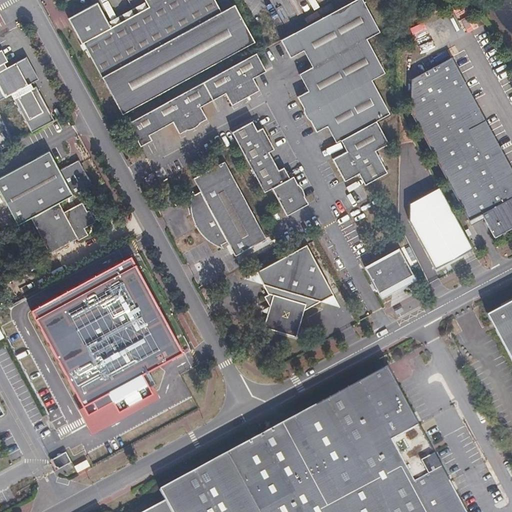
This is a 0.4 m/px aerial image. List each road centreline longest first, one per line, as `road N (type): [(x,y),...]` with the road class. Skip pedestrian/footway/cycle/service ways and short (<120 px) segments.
road 1 (unclassified): [(28,0),(250,410)]
road 2 (unclassified): [(250,410),(511,268)]
road 3 (unclassified): [(64,511),(250,410)]
